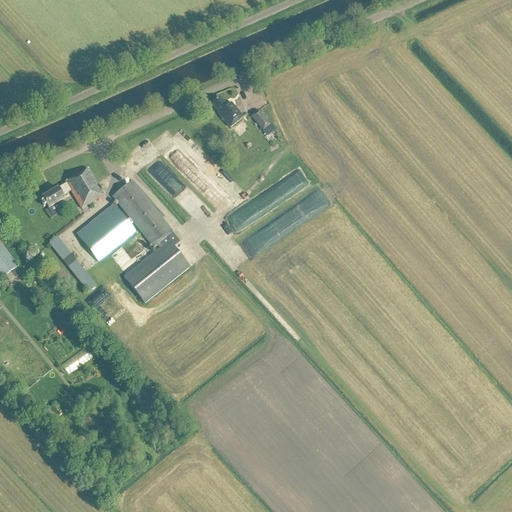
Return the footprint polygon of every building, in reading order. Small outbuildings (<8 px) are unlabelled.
[(227,108),(220,99),(212,106),(219,114),(218,115),(230,129),(243,119),(231,104),(227,108)] [(263,132),(271,125),(259,111),(251,118),(263,132)] [(234,157),(238,154),(232,147),(228,150),(234,157)] [(157,158),(146,170),(174,195),(184,183),(157,158)] [(104,197),(88,170),(81,174),(65,183),(66,185),(41,199),(48,210),(64,201),(62,197),(70,192),(81,210),(104,197)] [(240,230),(311,187),(303,173),(232,217),(240,230)] [(112,198),(130,220),(133,223),(153,249),(157,246),(159,250),(124,279),(145,305),(190,268),(174,249),(168,242),(166,239),(172,234),(173,233),(132,182),(112,198)] [(232,202),(239,208),(251,196),(244,189),(232,202)] [(135,233),(130,226),(127,222),(113,206),(76,236),(98,263),(135,233)] [(168,242),(174,249),(180,244),(172,234),(166,239),(168,242)] [(88,293),(94,288),(96,287),(57,238),(49,245),(88,293)] [(0,274),(3,278),(17,267),(0,245),(0,274)] [(61,366),(69,376),(91,358),(83,348),(61,366)] [(61,416),(52,407),(44,415),(53,424),(61,416)]
